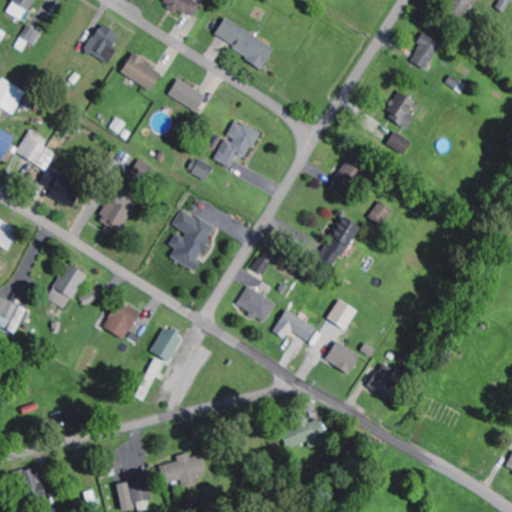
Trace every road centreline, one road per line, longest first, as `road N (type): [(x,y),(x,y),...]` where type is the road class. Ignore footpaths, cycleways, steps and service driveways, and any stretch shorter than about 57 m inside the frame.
road 1 (residential): [(205,320),(405,0)]
road 2 (residential): [(0,461),(305,386)]
road 3 (residential): [(319,139),(106,0)]
road 4 (residential): [(205,320),(0,190)]
road 5 (residential): [(508,511),(305,386)]
